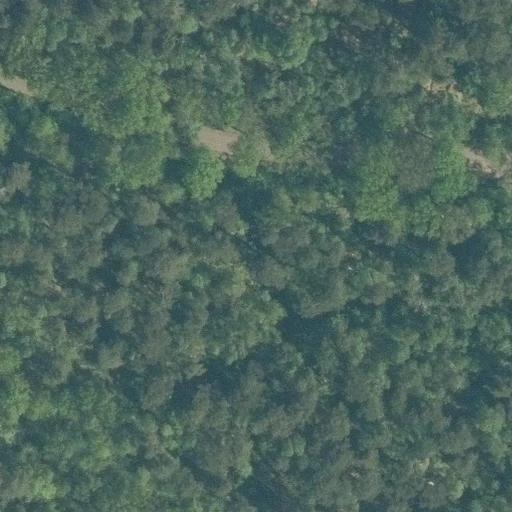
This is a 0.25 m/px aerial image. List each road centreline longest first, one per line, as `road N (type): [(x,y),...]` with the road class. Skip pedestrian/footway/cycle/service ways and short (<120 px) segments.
road 1 (tertiary): [(0,46),(313,144),(511,171)]
road 2 (track): [(511,75),(418,161)]
